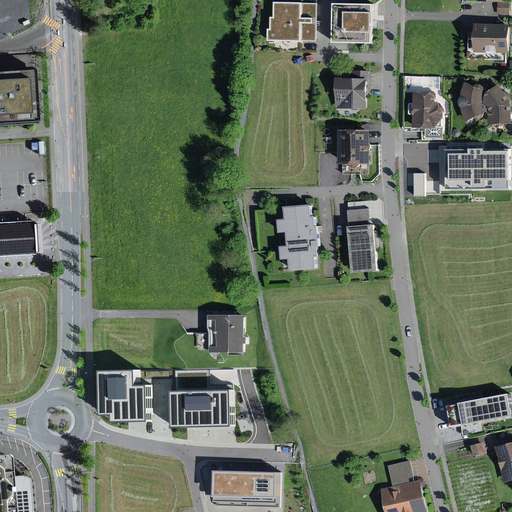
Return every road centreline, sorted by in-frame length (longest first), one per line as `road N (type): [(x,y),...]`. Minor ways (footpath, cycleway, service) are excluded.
road 1 (residential): [(443,511),(416,391),(390,189),(392,0)]
road 2 (primary): [(63,0),(71,348)]
road 3 (residential): [(84,428),(188,451),(200,511)]
